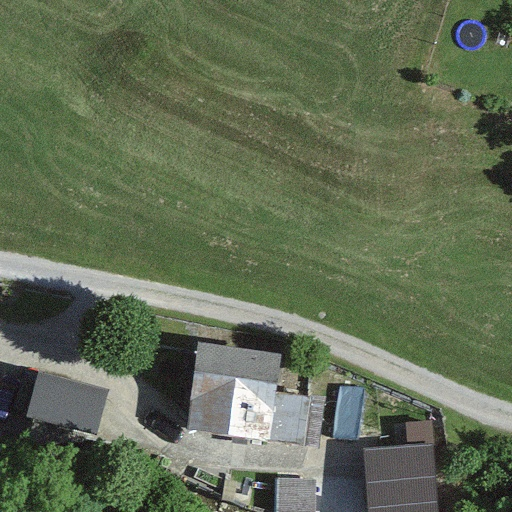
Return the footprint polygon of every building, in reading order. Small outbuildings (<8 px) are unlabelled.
[(274,359),(170,358),(168,440),(273,442),(274,359)] [(27,376),(0,370),(0,395),(22,400),(27,376)] [(108,398),(43,377),(32,414),(97,434),(108,398)] [(429,511),(424,457),(363,463),(367,511),(429,511)] [(321,484),(280,481),(278,501),(319,505),(321,484)]
